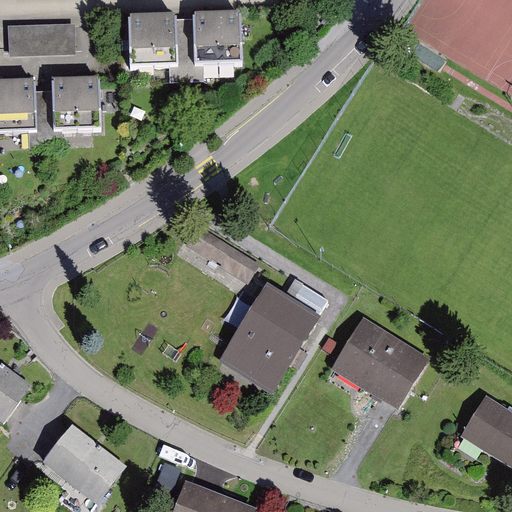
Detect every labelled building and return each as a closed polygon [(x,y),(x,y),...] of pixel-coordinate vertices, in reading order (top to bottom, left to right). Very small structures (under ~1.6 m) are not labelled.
[(247,24),(199,26),(201,70),(248,68),(247,24)] [(182,26),(134,28),(136,74),(185,71),(182,26)] [(79,31),(16,34),(17,62),(80,60),(79,31)] [(101,86),(56,88),(59,136),(103,133),(101,86)] [(44,89),(0,91),(0,138),(46,136),(44,89)] [(327,327),(274,295),(232,363),(285,396),(327,327)] [(436,368),(372,331),(344,380),(408,417),(436,368)] [(37,394),(0,366),(0,417),(12,427),(37,394)] [(511,415),(494,405),(470,446),(511,471),(511,415)] [(133,470),(81,434),(57,469),(109,504),(133,470)] [(251,511),(196,491),(188,511),(251,511)]
